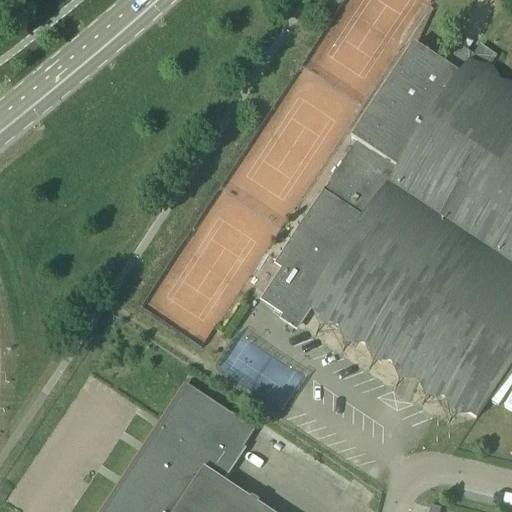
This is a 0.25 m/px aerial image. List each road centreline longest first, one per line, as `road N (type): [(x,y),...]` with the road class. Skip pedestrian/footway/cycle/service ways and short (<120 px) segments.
road 1 (primary): [(148,0),(0,125)]
road 2 (unclassified): [(511,482),(424,462),(389,511)]
